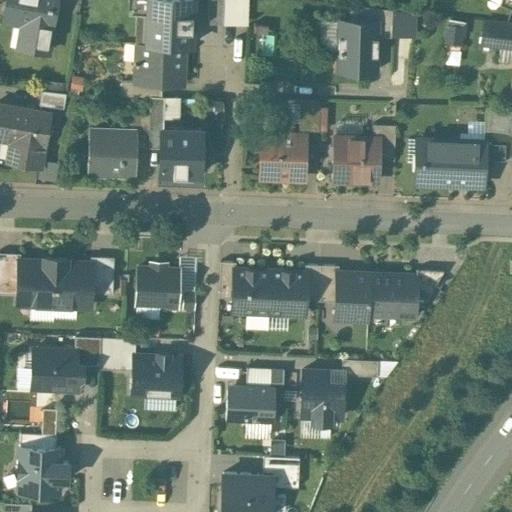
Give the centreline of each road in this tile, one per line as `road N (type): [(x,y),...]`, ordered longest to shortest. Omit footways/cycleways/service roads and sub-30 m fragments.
road 1 (residential): [(208,212),(511,225)]
road 2 (residential): [(200,449),(208,212)]
road 3 (residential): [(0,204),(208,212)]
road 4 (residential): [(90,510),(93,444),(200,449)]
